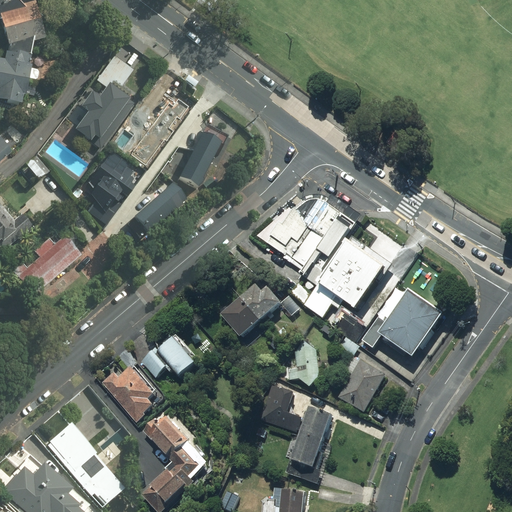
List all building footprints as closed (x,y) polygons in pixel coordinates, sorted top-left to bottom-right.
[(0,0),(0,15),(23,8),(15,0),(0,0)] [(220,0),(202,0),(200,4),(211,13),(220,0)] [(23,8),(0,15),(0,20),(8,48),(34,40),(33,44),(46,41),(34,4),(23,8)] [(7,55),(6,54),(4,62),(0,61),(0,102),(22,106),(23,99),(26,99),(32,67),(29,66),(33,44),(34,40),(8,48),(7,55)] [(136,106),(108,85),(101,94),(92,88),(76,110),(84,116),(70,134),(100,155),(136,106)] [(199,102),(182,89),(166,110),(183,123),(199,102)] [(149,104),(134,123),(145,131),(129,152),(147,166),(170,137),(161,130),(169,119),(149,104)] [(397,131),(388,144),(397,150),(406,137),(397,131)] [(221,145),(202,135),(179,179),(198,189),(221,145)] [(0,163),(11,154),(0,141),(0,163)] [(143,176),(114,154),(88,187),(94,192),(81,209),(105,227),(143,176)] [(25,167),(38,182),(49,173),(36,157),(25,167)] [(185,202),(172,187),(130,222),(143,237),(185,202)] [(292,208),(257,238),(306,272),(303,276),(319,287),(321,285),(350,244),(347,242),(358,226),(326,203),(317,201),(310,203),(299,212),(296,209),(294,211),(292,208)] [(0,207),(0,252),(31,227),(23,217),(14,224),(0,207)] [(65,237),(54,246),(49,240),(33,252),(40,260),(27,270),(16,257),(6,265),(32,297),(81,258),(65,237)] [(350,244),(321,285),(358,312),(380,282),(383,284),(395,266),(355,237),(350,244)] [(243,337),(283,305),(293,317),(302,309),(291,297),(285,302),(273,289),(266,295),(259,287),(225,317),(243,337)] [(379,319),(363,342),(374,349),(383,337),(415,360),(446,316),(412,292),(388,325),(379,319)] [(347,339),(342,347),(354,355),(359,346),(347,339)] [(160,353),(157,349),(143,362),(158,378),(164,373),(168,377),(174,372),(179,379),(196,364),(174,340),(160,353)] [(306,342),(297,354),(299,370),(290,371),(291,381),(301,380),(312,389),(321,377),(318,351),(306,342)] [(387,376),(361,362),(342,398),(368,412),(387,376)] [(116,372),(103,383),(137,423),(156,406),(151,400),(157,395),(133,366),(121,377),(116,372)] [(296,393),(269,385),(258,422),(300,435),(292,463),(317,471),(333,416),(312,410),(309,420),(290,415),(296,393)] [(211,465),(170,420),(163,425),(159,420),(146,433),(176,466),(153,487),(172,509),(198,486),(194,481),(211,465)] [(70,425),(47,444),(100,509),(124,490),(70,425)] [(80,511),(77,509),(78,508),(66,496),(71,491),(44,464),(31,477),(24,471),(2,493),(21,511),(80,511)] [(277,501),(280,501),(279,511),(307,511),(308,494),(278,491),(277,501)] [(233,511),(240,498),(229,492),(221,507),(232,511),(233,511)]
